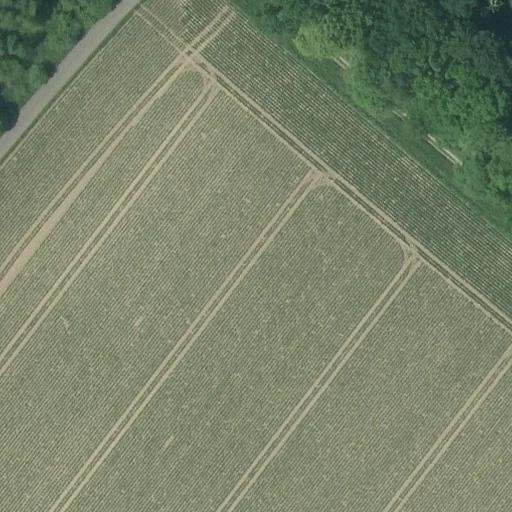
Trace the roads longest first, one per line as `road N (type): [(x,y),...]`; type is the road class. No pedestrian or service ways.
road 1 (track): [(511,205),(279,0)]
road 2 (tertiary): [(0,145),(132,0)]
